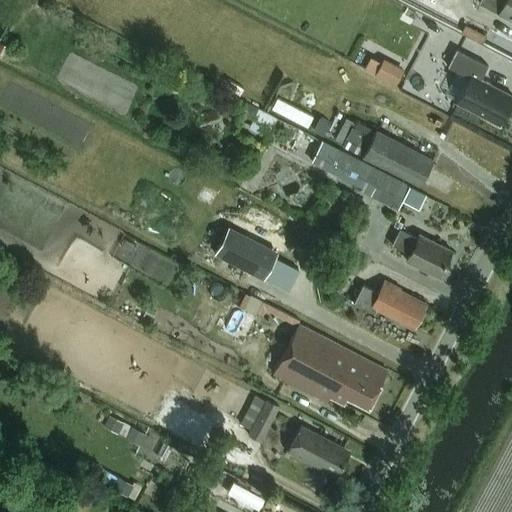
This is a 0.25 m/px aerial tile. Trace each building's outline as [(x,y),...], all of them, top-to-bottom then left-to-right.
[(511,21),(511,0),(481,0),(479,4),(480,5),(482,0),(490,0),(489,2),(501,8),(498,14),(511,21)] [(456,104),(498,126),(511,99),(511,96),(480,80),(487,66),(456,50),(447,67),(469,79),(456,104)] [(382,60),(381,63),(369,57),(363,70),(395,86),(403,70),(382,60)] [(277,133),(283,114),(264,108),(258,127),(277,133)] [(353,123),(344,119),(333,140),(342,144),(353,123)] [(419,186),(432,160),(375,131),(362,156),(419,186)] [(398,211),(410,188),(320,141),(310,161),(329,170),(328,171),(371,194),(370,196),(398,211)] [(396,221),(393,226),(399,229),(402,224),(396,221)] [(228,227),(214,254),(263,280),(277,253),(228,227)] [(438,277),(451,251),(419,235),(417,238),(399,229),(392,245),(409,254),(406,261),(438,277)] [(316,244),(320,236),(309,230),(305,238),(316,244)] [(355,275),(362,263),(343,253),(337,266),(355,275)] [(341,273),(326,265),(317,283),(331,291),(341,273)] [(414,327),(426,305),(400,291),(401,290),(384,281),(378,293),(363,285),(353,303),(374,314),(376,309),(398,320),(399,319),(414,327)] [(205,334),(217,312),(206,306),(194,328),(205,334)] [(240,335),(221,325),(218,323),(210,340),(231,350),(240,335)] [(368,408),(387,371),(298,324),(273,374),(327,402),(330,397),(343,404),(346,397),(368,408)] [(245,406),(251,394),(243,389),(236,402),(245,406)] [(260,442),(279,406),(266,400),(265,402),(255,396),(240,424),(250,430),(248,435),(260,442)] [(204,436),(212,423),(198,415),(190,429),(204,436)] [(336,477),(345,460),(339,457),(343,448),(300,425),(287,451),(336,477)] [(210,496),(240,511),(262,511),(272,495),(173,445),(165,461),(215,486),(210,496)] [(241,456),(223,446),(217,457),(235,467),(241,456)]
